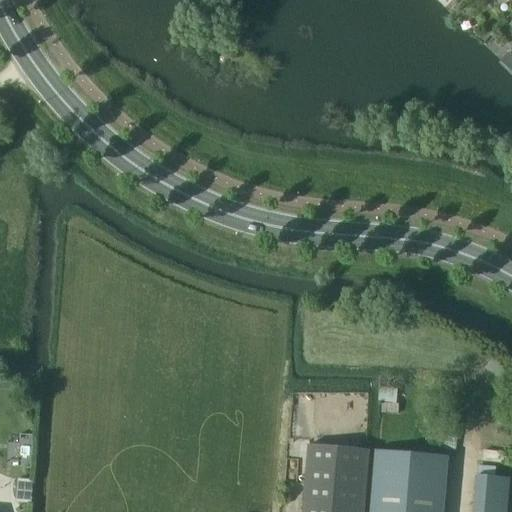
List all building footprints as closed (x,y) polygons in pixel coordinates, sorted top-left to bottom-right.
[(511,57),(509,54),(501,62),(511,72),(511,71),(511,57)] [(511,375),(494,361),(485,372),(508,390),(511,385),(511,375)] [(363,511),(369,451),(308,446),(302,511),(363,511)] [(443,511),(448,457),(375,451),(370,511),(443,511)] [(505,511),(508,479),(476,476),(473,511),(505,511)]
